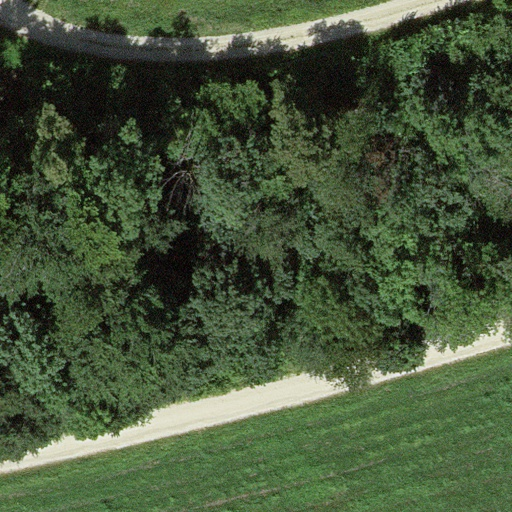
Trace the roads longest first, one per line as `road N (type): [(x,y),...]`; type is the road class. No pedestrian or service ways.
road 1 (track): [(0,457),(195,415),(511,325)]
road 2 (track): [(436,0),(271,47),(158,59),(37,33),(0,9)]
